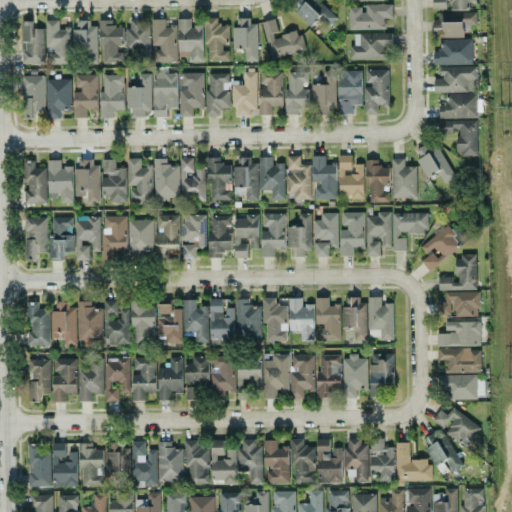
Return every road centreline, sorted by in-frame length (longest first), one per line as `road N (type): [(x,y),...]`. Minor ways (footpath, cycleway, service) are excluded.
road 1 (residential): [(421,361),(419,298),(393,274),(1,281)]
road 2 (residential): [(3,421),(393,416),(414,409),(421,361)]
road 3 (residential): [(0,138),(390,133),(410,125),(416,108)]
road 4 (tertiary): [(0,210),(4,511)]
